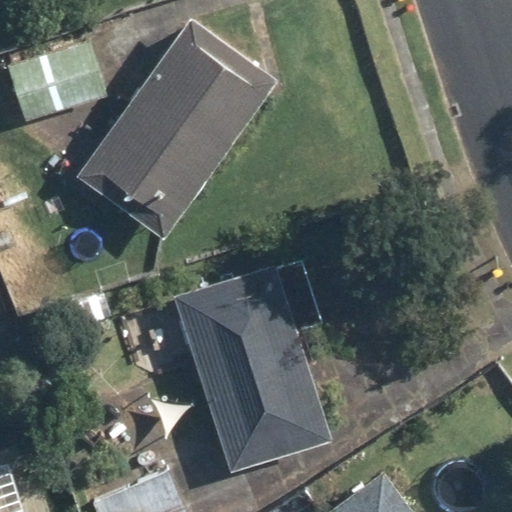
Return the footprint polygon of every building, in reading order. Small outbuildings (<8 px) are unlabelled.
[(281,78),(191,11),(75,168),(165,234),(281,78)] [(1,63),(21,124),(109,94),(89,33),(1,63)] [(304,244),(170,289),(232,470),(335,435),(301,334),(331,323),(304,244)] [(190,511),(164,454),(89,489),(99,511),(190,511)] [(421,511),(383,463),(319,511),(421,511)]
